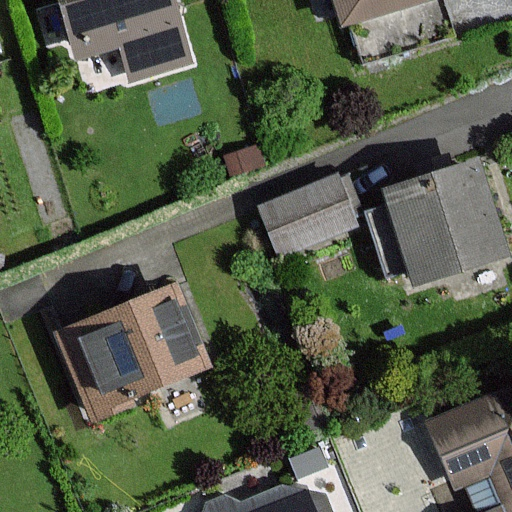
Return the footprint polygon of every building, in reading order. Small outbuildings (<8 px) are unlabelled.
[(140,83),(195,65),(174,0),(62,0),(65,6),(74,34),(81,58),(127,44),(140,83)] [(340,0),(348,24),(423,0),(340,0)] [(511,191),(503,158),(391,189),(418,286),(511,260),(501,220),(511,217),(511,191)] [(346,179),(264,212),(281,255),(363,222),(346,179)] [(187,285),(68,324),(100,421),(154,403),(151,394),(216,373),(187,285)] [(511,511),(511,388),(430,424),(454,481),(493,464),(511,509),(511,511)] [(317,511),(312,497),(273,511),(317,511)]
